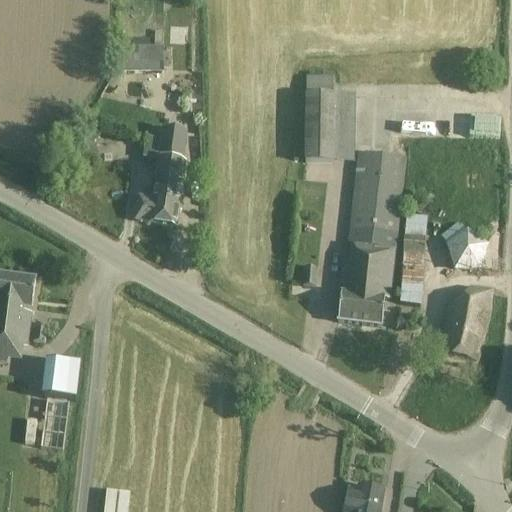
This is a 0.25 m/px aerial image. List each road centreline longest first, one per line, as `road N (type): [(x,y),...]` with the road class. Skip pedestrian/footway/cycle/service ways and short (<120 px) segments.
road 1 (unclassified): [(474,487),(361,406),(113,258)]
road 2 (unclassified): [(79,511),(113,258)]
road 3 (unclassified): [(113,258),(0,191)]
